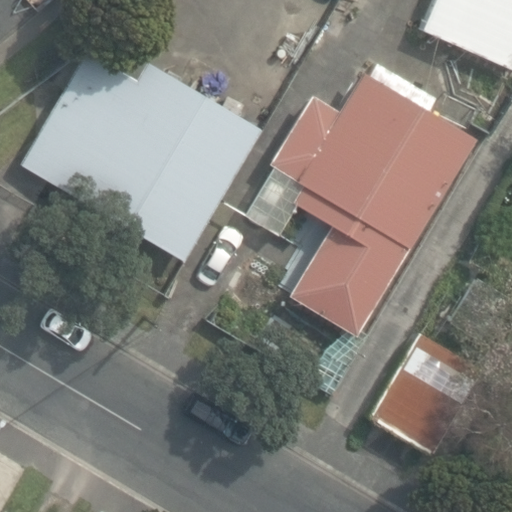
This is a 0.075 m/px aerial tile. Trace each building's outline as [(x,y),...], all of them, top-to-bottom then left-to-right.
[(511,0),(424,0),(415,22),(507,65),(511,56),(511,0)] [(6,158),(168,251),(245,118),(135,55),(124,74),(72,44),(6,158)] [(281,287),(349,328),(468,131),(356,64),(332,103),(306,88),(235,206),(270,228),(289,197),(323,218),(281,287)] [(473,275),(447,321),(482,340),(507,295),(473,275)] [(366,414),(430,451),(479,366),(415,328),(366,414)]
